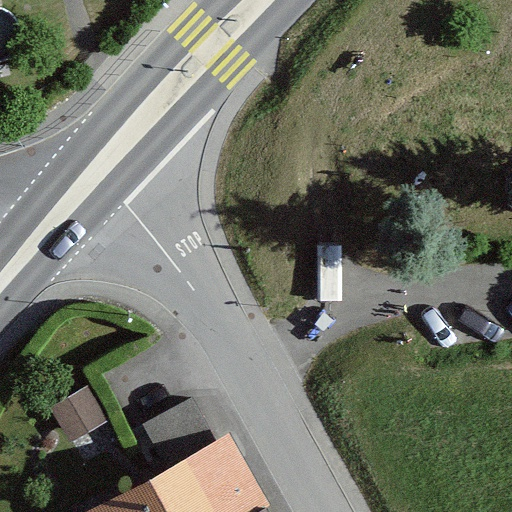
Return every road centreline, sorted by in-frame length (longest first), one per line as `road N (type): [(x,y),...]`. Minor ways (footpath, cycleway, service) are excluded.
road 1 (residential): [(327,511),(232,338),(101,162)]
road 2 (unknown): [(511,288),(352,314),(282,364)]
road 3 (secondary): [(101,162),(261,0)]
road 4 (secondary): [(11,265),(101,162)]
